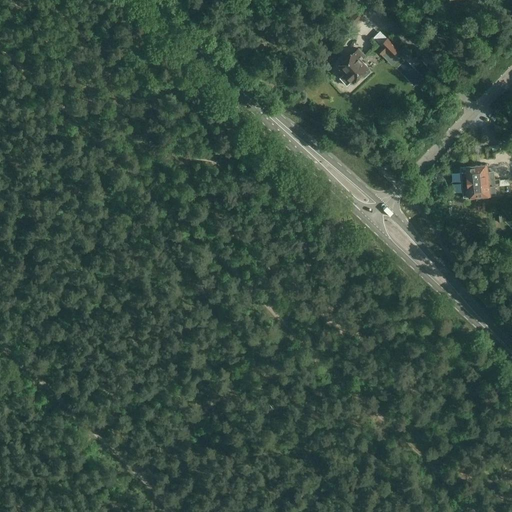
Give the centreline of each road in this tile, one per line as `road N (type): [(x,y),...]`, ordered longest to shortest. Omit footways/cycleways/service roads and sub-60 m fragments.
road 1 (track): [(472,511),(0,42)]
road 2 (primary): [(372,218),(149,0)]
road 3 (primary): [(511,353),(372,218)]
road 4 (residential): [(475,110),(356,0)]
road 5 (unclassified): [(372,218),(475,110)]
